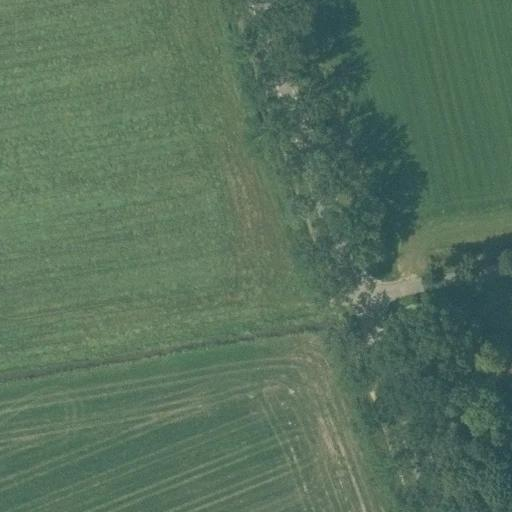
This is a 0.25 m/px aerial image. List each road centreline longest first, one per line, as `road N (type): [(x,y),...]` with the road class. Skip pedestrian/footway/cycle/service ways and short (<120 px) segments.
road 1 (tertiary): [(361,297),(258,0)]
road 2 (tertiary): [(440,511),(361,297)]
road 3 (unclassified): [(511,269),(361,297)]
